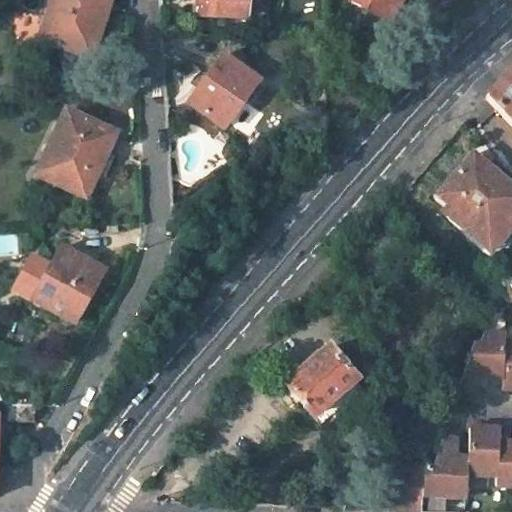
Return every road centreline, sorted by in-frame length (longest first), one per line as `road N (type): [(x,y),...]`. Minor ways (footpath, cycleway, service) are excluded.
road 1 (primary): [(74,511),(444,83),(511,22)]
road 2 (unclassified): [(14,510),(153,263),(161,228),(146,0)]
